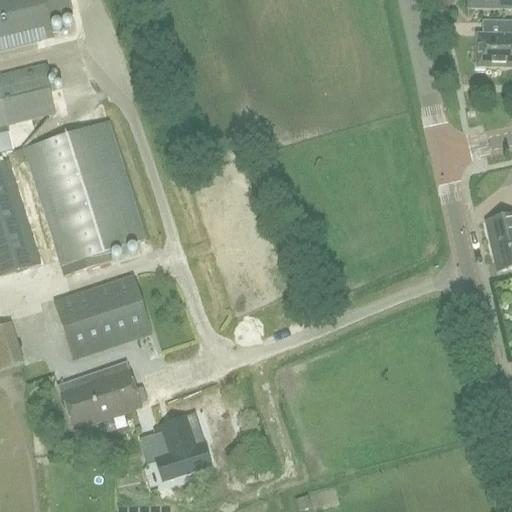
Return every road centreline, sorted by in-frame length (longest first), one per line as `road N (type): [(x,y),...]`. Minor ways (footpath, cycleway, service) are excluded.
road 1 (residential): [(511,478),(439,157)]
road 2 (residential): [(439,157),(404,0)]
